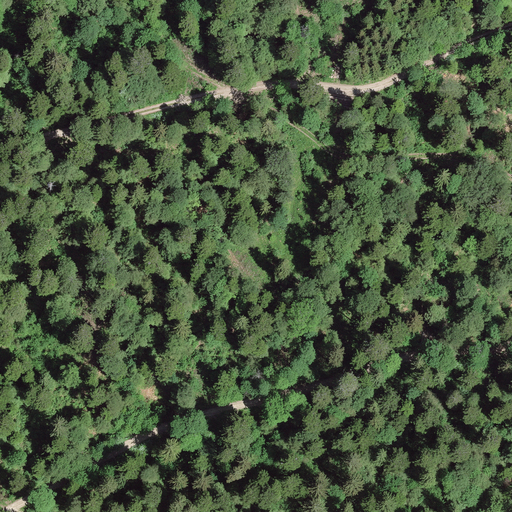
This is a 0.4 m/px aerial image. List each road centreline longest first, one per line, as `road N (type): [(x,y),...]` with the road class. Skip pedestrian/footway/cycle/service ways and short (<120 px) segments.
road 1 (track): [(511,181),(445,158),(344,158),(132,31),(94,19),(0,13)]
road 2 (track): [(0,148),(269,85),(371,91),(511,27)]
road 3 (track): [(12,511),(152,434),(200,417),(387,362),(511,345)]
